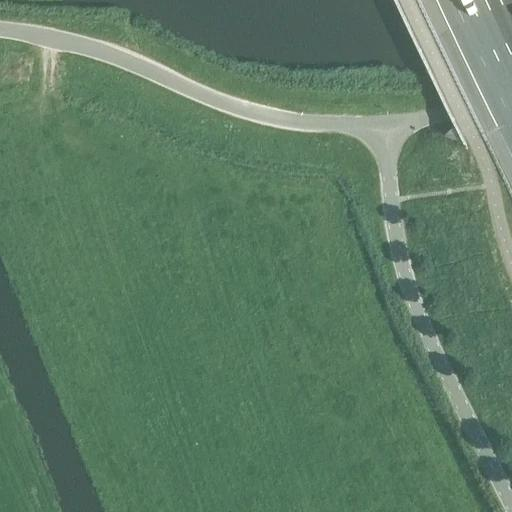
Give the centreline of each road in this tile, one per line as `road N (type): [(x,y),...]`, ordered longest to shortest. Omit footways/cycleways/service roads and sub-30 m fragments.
road 1 (unclassified): [(511,506),(408,289),(389,200),(388,126)]
road 2 (unclassified): [(388,126),(273,118),(114,56),(0,30)]
road 3 (unclassified): [(511,97),(388,126)]
